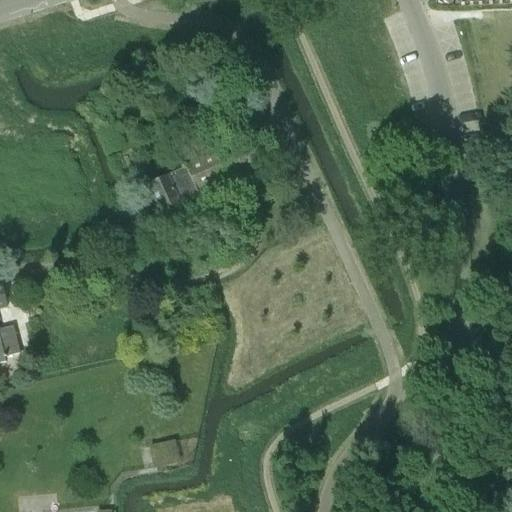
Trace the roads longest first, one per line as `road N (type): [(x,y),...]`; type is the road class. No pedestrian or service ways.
road 1 (unknown): [(277,511),(265,473),(272,449),(295,427),(411,364),(420,323),(414,293),(279,0)]
road 2 (tertiary): [(427,511),(454,397),(455,260),(444,107),(409,0)]
